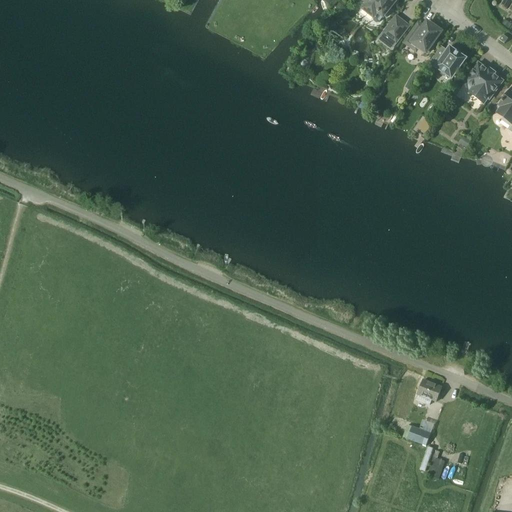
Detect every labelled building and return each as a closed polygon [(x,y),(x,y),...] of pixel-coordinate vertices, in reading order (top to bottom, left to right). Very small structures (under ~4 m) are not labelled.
[(361,0),(367,5),(363,10),(373,18),(374,18),(373,19),(373,21),(376,23),(379,23),(383,17),(384,16),(386,18),(392,10),(390,9),(396,0),(395,0),(361,0)] [(507,9),(511,0),(504,0),(501,5),(507,9)] [(384,33),(378,41),(390,50),(396,42),(408,27),(396,18),(384,33)] [(511,24),(505,20),(502,25),(509,30),(511,24)] [(433,43),(441,32),(427,23),(424,28),(418,24),(404,43),(414,50),(417,50),(419,48),(426,53),(427,51),(429,52),(435,45),(433,43)] [(504,44),(508,39),(503,35),(499,40),(504,44)] [(452,80),(467,59),(449,47),(447,51),(441,47),(427,66),(434,71),(435,69),(452,80)] [(489,99),(502,82),(493,75),(494,73),(489,70),(488,71),(478,64),(465,82),(469,84),(468,85),(469,90),(471,91),(469,93),(483,104),(487,98),(489,99)] [(511,89),(503,100),(502,102),(499,106),(501,107),(496,113),(511,125),(508,130),(511,132),(511,89)] [(436,402),(442,388),(424,380),(418,395),(426,398),(424,403),(429,405),(431,400),(436,402)] [(412,426),(407,439),(426,445),(430,433),(412,426)] [(440,454),(436,453),(427,477),(439,482),(446,463),(438,460),(440,454)]
